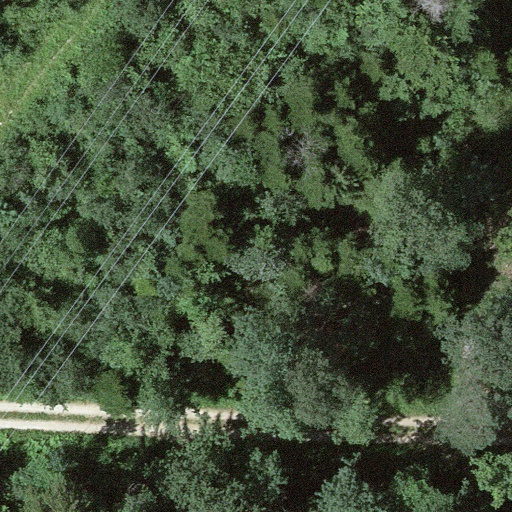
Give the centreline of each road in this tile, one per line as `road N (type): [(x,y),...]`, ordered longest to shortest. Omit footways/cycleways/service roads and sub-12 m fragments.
road 1 (track): [(0,418),(511,430)]
road 2 (track): [(0,124),(95,0)]
